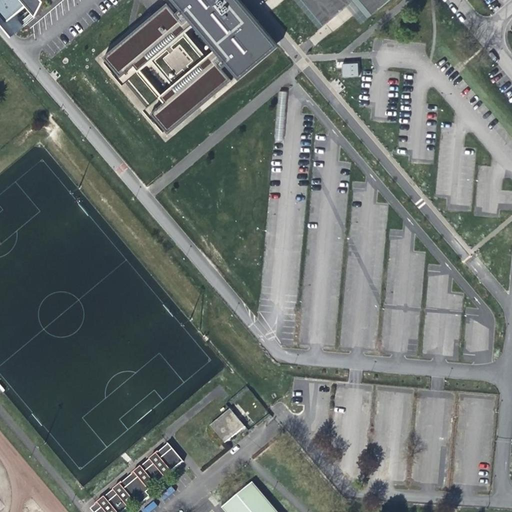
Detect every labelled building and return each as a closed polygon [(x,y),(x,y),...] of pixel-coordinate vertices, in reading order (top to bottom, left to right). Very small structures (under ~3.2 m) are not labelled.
[(0,0),(11,15),(24,5),(33,16),(42,0),(41,0),(0,0)] [(237,0),(171,0),(240,80),(278,47),(237,0)] [(368,0),(376,9),(387,0),(299,0),(321,25),(351,0),(368,0)] [(368,0),(352,0),(366,17),(376,9),(368,0)] [(167,8),(108,60),(120,75),(134,66),(139,71),(185,31),(167,8)] [(211,59),(162,98),(166,106),(157,115),(170,131),(227,80),(211,59)] [(342,64),(343,77),(358,77),(358,63),(342,64)] [(394,179),(301,72),(294,78),(277,93),(192,164),(219,194),(265,151),(289,126),(373,194),(385,186),(394,179)] [(287,257),(351,203),(306,158),(289,174),(280,165),(245,202),(287,257)] [(244,428),(229,411),(209,427),(223,444),(244,428)] [(102,507),(96,511),(123,511),(137,501),(141,505),(150,497),(146,493),(182,463),(171,450),(160,460),(156,454),(149,460),(153,465),(145,472),(140,467),(134,473),(138,478),(124,489),(120,484),(113,490),(117,495),(109,502),(105,497),(98,502),(102,507)] [(275,511),(252,484),(221,510),(222,511),(275,511)]
